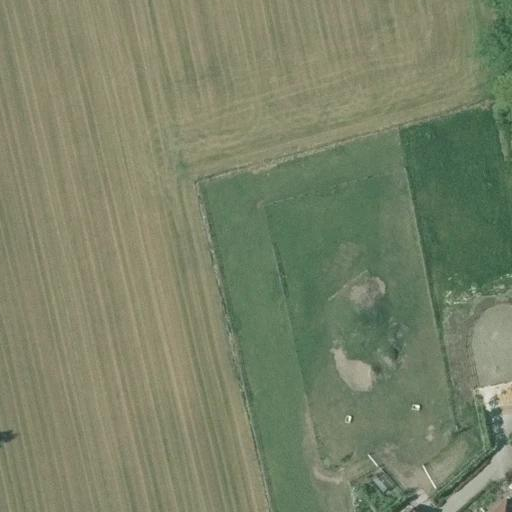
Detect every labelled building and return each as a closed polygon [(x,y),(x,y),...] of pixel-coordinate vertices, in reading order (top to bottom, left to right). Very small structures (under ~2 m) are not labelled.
[(483,217),(499,230),(511,212),(511,200),(502,193),(483,217)] [(511,229),(500,236),(507,247),(511,244),(511,229)] [(331,437),(381,511),(403,511),(421,500),(425,505),(434,499),(373,409),(331,437)] [(467,470),(427,507),(431,511),(440,511),(476,479),(467,470)] [(511,511),(511,507),(506,501),(493,511),(511,511)]
